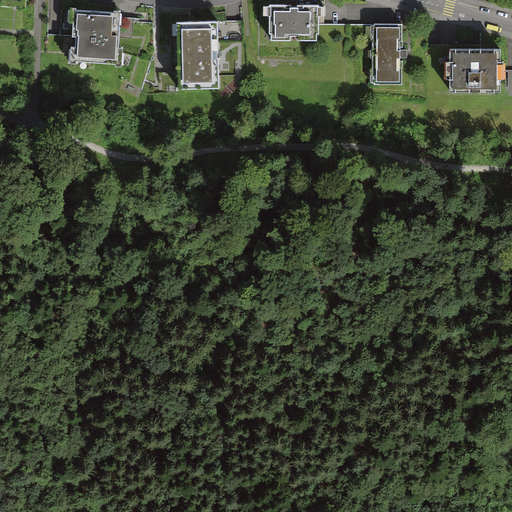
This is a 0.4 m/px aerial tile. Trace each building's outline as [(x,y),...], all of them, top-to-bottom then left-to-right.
[(299,0),(271,0),(270,37),(320,40),(322,1),(299,0)] [(122,10),(74,7),(72,55),(119,60),(122,10)] [(404,21),(373,20),(371,81),(402,83),(404,21)] [(211,93),(211,28),(181,28),(181,93),(211,93)] [(502,46),(444,46),(444,62),(441,62),(441,81),(444,81),(444,95),(502,96),(502,86),(505,81),(505,61),(502,55),(502,46)]
